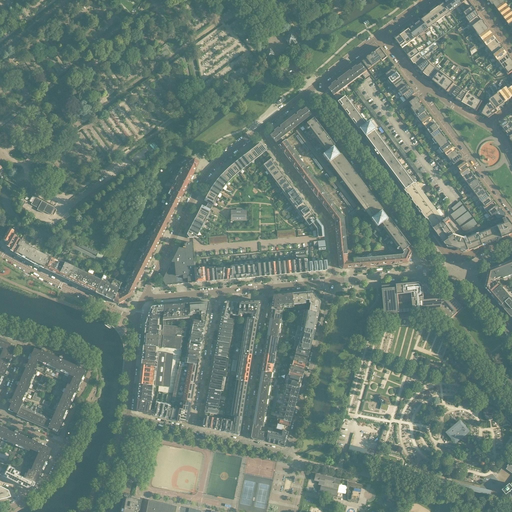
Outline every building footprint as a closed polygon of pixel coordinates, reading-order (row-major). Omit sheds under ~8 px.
[(396,37),(395,38),(409,58),(411,60),(420,53),(466,19),(475,12),(476,12),(477,11),(468,0),(448,0),(439,7),(430,13),(422,20),(421,20),(418,23),(417,23),(414,26),(412,27),(409,29),(400,36),(400,35),(396,37)] [(511,0),(486,0),(488,2),(489,2),(492,6),(494,5),(496,8),(499,12),(502,16),(505,20),(508,24),(511,29),(511,0)] [(475,12),(466,19),(469,23),(479,16),(478,15),(477,15),(477,14),(478,14),(476,12),(475,12)] [(469,23),(468,24),(471,29),(473,28),(473,27),(482,20),(480,19),(479,16),(469,23)] [(482,20),(473,27),(473,28),(476,32),(485,25),(484,24),(484,23),(483,20),(482,21),(482,20)] [(485,25),(476,32),(479,36),(489,30),(488,29),(488,28),(485,25)] [(489,30),(479,36),(483,41),(492,34),(492,33),(491,32),(489,30)] [(294,40),(295,39),(291,33),(284,38),(290,47),(292,46),(293,46),(296,43),(294,40)] [(483,41),(481,42),(486,48),(487,46),(496,39),(495,38),(494,37),(492,34),(483,41)] [(496,39),(487,46),(490,51),(499,44),(498,42),(496,39)] [(499,44),(490,51),(494,55),(494,56),(503,49),(503,48),(502,47),(502,46),(500,44),(499,44)] [(381,48),(376,52),(383,61),(388,57),(384,53),(384,52),(381,48)] [(278,57),(276,55),(271,49),(264,54),(269,60),(270,60),(272,62),(275,60),(276,59),(278,57)] [(494,55),(492,56),(496,62),(507,54),(506,53),(505,52),(503,49),(494,56),(494,55)] [(372,55),(371,55),(378,64),(383,61),(376,52),(375,52),(374,53),(372,55)] [(420,53),(411,60),(414,64),(415,64),(423,57),(420,53)] [(507,54),(496,62),(500,67),(501,66),(501,65),(510,59),(510,58),(509,57),(509,56),(507,54)] [(368,58),(367,58),(374,68),(378,64),(371,55),(370,56),(368,58)] [(423,57),(415,64),(418,68),(429,60),(425,55),(423,57)] [(366,59),(362,62),(363,63),(369,71),(374,68),(367,58),(366,59)] [(511,60),(510,59),(501,65),(501,66),(504,69),(504,70),(511,63),(511,60)] [(418,68),(423,73),(432,63),(429,60),(418,68)] [(432,63),(423,73),(428,77),(435,68),(436,67),(432,63)] [(359,64),(344,75),(351,83),(353,81),(352,80),(362,73),(365,78),(370,75),(362,64),(360,65),(359,64)] [(390,71),(384,75),(388,80),(397,73),(397,72),(396,71),(394,68),(393,69),(390,71)] [(428,77),(433,81),(440,72),(439,72),(435,68),(428,77)] [(440,72),(433,81),(437,85),(446,74),(441,70),(439,72),(440,72)] [(397,73),(388,80),(391,84),(400,77),(399,76),(397,73)] [(446,74),(437,85),(442,88),(450,78),(446,74)] [(348,85),(351,83),(344,75),(329,86),(330,87),(329,88),(337,99),(342,96),(338,91),(347,84),(348,85)] [(400,77),(391,84),(394,89),(404,82),(403,81),(403,80),(400,77)] [(450,78),(442,88),(447,92),(454,83),(455,82),(450,78)] [(404,82),(394,89),(398,93),(407,86),(406,85),(406,84),(404,82)] [(454,83),(447,92),(449,94),(449,95),(451,96),(459,87),(454,83)] [(407,86),(398,93),(399,92),(402,96),(412,89),(411,89),(410,90),(410,89),(409,88),(407,86)] [(505,86),(501,89),(508,100),(511,97),(511,95),(507,88),(505,86)] [(459,87),(451,96),(454,98),(453,98),(456,100),(463,91),(463,90),(459,87)] [(421,179),(423,177),(357,89),(354,90),(421,179)] [(412,89),(402,96),(402,97),(403,96),(406,101),(411,97),(415,94),(412,89),(411,89),(412,89)] [(463,91),(456,100),(462,103),(468,93),(469,91),(464,89),(463,90),(463,91)] [(501,89),(496,92),(504,103),(508,100),(501,89)] [(496,92),(492,96),(493,97),(500,106),(504,103),(496,92)] [(468,93),(462,103),(467,105),(472,95),(468,93)] [(472,95),(467,105),(471,108),(477,98),(477,99),(477,98),(472,95)] [(346,97),(339,102),(360,130),(361,129),(367,137),(366,138),(405,191),(415,183),(375,131),(378,129),(372,121),(367,124),(346,97)] [(413,100),(408,104),(411,108),(410,109),(411,111),(420,104),(420,103),(421,102),(420,101),(420,100),(418,97),(413,100)] [(493,97),(488,100),(490,103),(491,103),(496,109),(500,106),(493,97)] [(471,108),(477,112),(482,102),(477,99),(477,98),(471,108)] [(490,103),(486,106),(493,115),(494,114),(498,112),(496,109),(491,103),(490,103)] [(420,104),(411,111),(414,115),(423,108),(423,107),(422,107),(421,105),(420,104)] [(483,104),(478,113),(489,118),(493,115),(486,106),(483,104)] [(296,125),(305,118),(308,121),(313,117),(305,108),(304,109),(303,108),(287,120),(293,129),(297,126),(296,125)] [(423,108),(414,115),(416,118),(426,111),(425,111),(424,109),(423,108)] [(426,111),(416,118),(420,123),(429,116),(429,115),(428,114),(426,111)] [(510,124),(511,121),(511,116),(511,114),(507,117),(498,124),(503,128),(510,124)] [(429,116),(420,123),(423,127),(432,120),(432,119),(431,118),(429,116)] [(334,146),(313,118),(306,123),(327,151),(322,155),(329,163),(331,161),(373,217),(370,219),(377,227),(381,223),(402,251),(409,246),(388,218),(387,219),(381,211),(382,210),(340,154),(339,155),(333,147),(334,146)] [(280,138),(288,131),(289,132),(293,129),(287,120),(271,133),(272,134),(270,135),(277,145),(282,141),(280,138)] [(432,120),(423,127),(426,131),(436,124),(435,124),(434,122),(432,120)] [(506,132),(511,128),(511,121),(510,124),(503,128),(506,132)] [(436,124),(426,131),(429,136),(439,129),(438,128),(437,127),(436,124)] [(298,129),(296,131),(354,208),(356,206),(298,129)] [(439,129),(429,136),(433,140),(442,133),(442,132),(441,131),(439,129)] [(442,133),(433,140),(436,144),(445,137),(444,136),(442,133)] [(298,134),(293,137),(296,142),(301,139),(298,134)] [(445,137),(436,144),(439,149),(449,142),(448,141),(447,140),(448,140),(446,138),(445,137)] [(302,140),(298,144),(301,149),(306,145),(302,140)] [(284,141),(278,146),(283,152),(289,147),(284,141)] [(449,142),(439,149),(442,153),(452,146),(451,145),(451,144),(449,142)] [(260,143),(256,146),(262,154),(266,151),(260,143)] [(262,154),(256,146),(252,149),(258,157),(262,154)] [(452,146),(442,153),(446,157),(455,150),(454,150),(454,148),(452,146)] [(289,147),(283,152),(287,158),(294,154),(289,147)] [(258,157),(252,149),(248,152),(254,160),(258,157)] [(455,150),(446,157),(449,162),(460,154),(459,153),(458,154),(457,153),(455,150)] [(254,160),(248,152),(244,155),(251,163),(254,160)] [(294,154),(287,158),(292,165),(298,160),(294,154)] [(460,154),(449,162),(451,161),(454,165),(459,161),(463,158),(462,157),(462,156),(461,154),(460,154)] [(251,163),(244,155),(241,158),(247,166),(251,163)] [(247,166),(241,158),(237,161),(243,169),(247,166)] [(265,170),(274,164),(273,162),(274,161),(272,158),(268,161),(262,166),(265,170)] [(185,167),(184,169),(193,174),(196,168),(199,163),(194,159),(185,166),(185,167)] [(298,160),(292,165),(297,171),(303,166),(298,160)] [(317,160),(312,163),(316,168),(321,164),(317,160)] [(243,169),(237,161),(233,164),(239,172),(243,169)] [(461,165),(456,168),(459,173),(458,174),(469,166),(468,165),(468,164),(466,161),(461,165)] [(239,172),(233,164),(232,165),(231,165),(231,166),(230,166),(230,167),(229,167),(236,175),(236,174),(237,174),(238,173),(238,172),(239,172)] [(270,174),(277,168),(276,167),(274,164),(265,170),(269,174),(270,174)] [(303,166),(297,171),(301,177),(308,172),(303,166)] [(469,166),(458,174),(461,178),(471,171),(470,171),(469,170),(468,167),(469,166)] [(236,175),(229,167),(229,168),(228,168),(228,169),(227,169),(226,170),(225,171),(232,178),(233,177),(234,177),(234,176),(235,176),(235,175),(236,175)] [(193,174),(184,169),(181,168),(180,170),(181,170),(180,174),(191,179),(193,174)] [(273,178),(281,172),(280,172),(280,171),(277,168),(270,174),(273,178)] [(232,178),(225,171),(224,172),(223,173),(222,174),(221,175),(229,182),(229,181),(230,180),(231,179),(232,179),(232,178)] [(471,171),(461,178),(465,183),(474,176),(473,175),(473,174),(471,171)] [(276,182),(284,177),(284,176),(283,175),(281,172),(273,178),(276,182)] [(308,172),(301,177),(306,183),(312,178),(308,172)] [(191,179),(180,174),(178,177),(177,176),(176,178),(188,184),(191,179)] [(229,182),(221,175),(221,176),(220,176),(220,177),(219,177),(219,178),(218,178),(218,179),(225,185),(226,185),(226,184),(227,184),(227,183),(228,183),(228,182),(229,182)] [(474,176),(465,183),(466,182),(469,186),(468,187),(477,180),(477,179),(476,178),(474,176)] [(279,187),(287,181),(286,179),(284,177),(276,182),(275,183),(278,187),(279,187)] [(188,184),(176,178),(175,180),(176,181),(174,184),(185,190),(188,184)] [(312,178),(306,183),(310,189),(317,184),(312,178)] [(225,185),(218,179),(217,179),(217,180),(216,181),(216,182),(215,182),(215,183),(223,189),(223,188),(224,187),(224,186),(225,186),(225,185)] [(332,179),(327,183),(331,187),(335,184),(332,179)] [(477,180),(468,187),(471,191),(480,184),(479,183),(477,180)] [(283,191),(290,185),(289,184),(287,181),(279,187),(283,191)] [(223,189),(215,183),(214,183),(214,184),(213,184),(213,185),(212,186),(212,187),(211,187),(220,193),(220,192),(221,192),(221,191),(222,190),(222,189),(223,189)] [(416,183),(415,183),(405,191),(408,194),(409,194),(410,196),(411,195),(413,197),(412,197),(413,199),(412,200),(415,203),(425,195),(416,183)] [(185,190),(174,184),(173,187),(171,187),(170,189),(183,195),(185,190)] [(317,184),(310,189),(315,195),(321,190),(317,184)] [(480,184),(471,191),(474,196),(484,189),(483,188),(482,187),(480,184)] [(285,196),(293,190),(293,189),(292,188),(290,185),(283,191),(282,192),(285,196)] [(220,193),(211,187),(211,188),(210,189),(210,190),(209,191),(209,192),(217,197),(218,197),(218,196),(218,195),(219,195),(219,194),(219,193),(220,193)] [(183,195),(170,189),(169,192),(170,192),(169,195),(170,196),(180,201),(183,195)] [(484,189),(474,196),(475,196),(476,195),(479,199),(477,200),(478,200),(487,193),(486,192),(486,191),(484,189)] [(90,195),(90,196),(92,199),(100,193),(98,190),(97,190),(90,195)] [(288,200),(297,194),(296,193),(293,190),(285,196),(288,200)] [(321,190),(315,195),(320,201),(326,197),(321,190)] [(160,191),(140,232),(143,234),(163,193),(160,191)] [(217,197),(209,192),(206,196),(215,201),(217,197)] [(487,193),(478,200),(481,204),(490,197),(489,196),(487,193)] [(291,205),(300,198),(299,197),(297,194),(288,200),(291,205)] [(425,195),(415,203),(417,207),(418,206),(419,208),(420,207),(422,209),(421,210),(422,212),(424,216),(435,208),(425,195)] [(180,201),(170,196),(167,202),(166,201),(163,207),(164,208),(163,210),(168,213),(166,216),(171,218),(180,201)] [(215,201),(206,196),(206,197),(204,201),(213,206),(213,205),(215,202),(215,201)] [(54,208),(35,197),(31,205),(38,208),(37,210),(42,213),(43,211),(50,215),(54,208)] [(326,197),(320,201),(324,208),(331,203),(326,197)] [(490,197),(481,204),(484,209),(493,202),(493,201),(492,200),(490,197)] [(295,209),(303,203),(303,202),(302,201),(300,198),(291,205),(295,209)] [(348,201),(343,205),(348,212),(353,208),(348,201)] [(493,202),(484,209),(487,213),(489,212),(497,206),(496,205),(495,204),(493,202)] [(298,214),(306,207),(305,206),(303,203),(295,209),(298,214)] [(331,203),(324,208),(329,214),(335,209),(331,203)] [(210,210),(202,205),(201,206),(199,210),(208,214),(210,210)] [(497,206),(489,212),(492,216),(493,216),(502,209),(501,209),(500,210),(499,210),(499,209),(499,208),(498,206),(497,207),(497,206)] [(302,217),(310,211),(309,211),(308,210),(306,207),(298,214),(301,218),(302,217)] [(433,228),(444,220),(435,208),(424,216),(427,219),(429,220),(430,220),(431,222),(430,222),(432,224),(431,225),(433,228)] [(246,220),(246,212),(244,212),(244,209),(236,209),(236,212),(231,212),(231,220),(246,220)] [(335,209),(329,214),(334,220),(338,219),(337,218),(340,215),(335,209)] [(351,231),(353,231),(354,231),(352,215),(357,211),(356,209),(349,214),(351,231)] [(502,209),(493,216),(496,220),(506,216),(506,215),(506,214),(504,212),(504,213),(502,211),(502,210),(502,209)] [(168,213),(163,210),(160,217),(159,216),(156,222),(157,222),(154,229),(158,231),(160,228),(165,230),(171,218),(166,216),(168,213)] [(208,214),(199,210),(197,214),(206,219),(207,219),(209,215),(208,214)] [(305,221),(313,216),(313,215),(312,214),(310,211),(302,217),(305,221)] [(206,219),(197,214),(195,218),(204,223),(206,219)] [(311,224),(316,220),(316,219),(315,218),(313,216),(305,221),(308,226),(311,224)] [(204,223),(195,218),(193,223),(202,227),(203,228),(205,223),(204,223)] [(444,220),(433,228),(437,233),(445,244),(446,245),(451,247),(456,250),(459,250),(467,252),(469,251),(490,243),(511,235),(511,223),(511,222),(508,218),(503,220),(504,222),(505,225),(499,228),(492,230),(485,233),(478,235),(472,238),(465,241),(459,238),(455,236),(457,235),(454,232),(456,231),(450,222),(449,223),(448,222),(450,221),(448,218),(445,221),(444,220)] [(322,226),(317,219),(316,220),(311,224),(315,230),(323,227),(322,227),(322,226)] [(7,243),(12,234),(13,231),(17,225),(13,222),(11,226),(15,228),(13,231),(9,229),(3,240),(4,242),(7,243)] [(345,237),(344,222),(335,223),(336,238),(345,237)] [(202,227),(193,223),(190,227),(199,231),(202,227)] [(199,231),(190,227),(188,231),(196,235),(197,236),(199,231)] [(323,227),(315,230),(316,238),(317,238),(324,237),(323,228),(323,227)] [(158,231),(154,229),(152,232),(151,231),(149,237),(148,241),(152,243),(151,246),(156,248),(165,230),(160,228),(158,231)] [(12,234),(7,243),(7,244),(6,246),(7,247),(9,249),(16,238),(16,236),(12,234)] [(345,237),(336,238),(337,252),(346,251),(345,237)] [(16,238),(9,249),(9,250),(13,252),(20,240),(16,238)] [(137,238),(122,268),(125,269),(140,240),(137,238)] [(26,260),(33,249),(24,244),(24,243),(20,240),(13,252),(26,260)] [(152,243),(148,241),(145,247),(144,246),(141,252),(142,253),(139,259),(143,261),(145,258),(150,261),(156,248),(151,246),(152,243)] [(191,243),(181,244),(162,280),(166,285),(195,283),(194,269),(191,243)] [(413,251),(409,246),(402,251),(403,252),(403,253),(410,257),(413,251)] [(33,249),(26,260),(30,262),(37,251),(33,249)] [(306,263),(306,260),(305,250),(294,252),(295,261),(296,273),(307,272),(306,263)] [(35,265),(41,253),(37,251),(30,262),(35,265)] [(346,251),(337,252),(339,267),(342,269),(354,268),(353,259),(347,260),(347,259),(346,251)] [(44,269),(49,257),(41,253),(35,265),(44,269)] [(410,257),(403,253),(402,254),(402,255),(403,264),(407,263),(410,257)] [(402,255),(386,256),(387,265),(403,264),(402,255)] [(386,256),(371,257),(372,267),(387,265),(386,256)] [(48,271),(54,259),(49,257),(44,269),(48,271)] [(371,257),(353,259),(354,268),(372,267),(371,257)] [(51,272),(57,259),(54,258),(54,259),(48,271),(51,272)] [(143,261),(139,259),(137,262),(136,261),(133,267),(134,268),(133,271),(137,273),(136,276),(141,278),(150,261),(145,258),(143,261)] [(59,276),(65,263),(57,259),(51,272),(59,276)] [(83,272),(86,265),(86,264),(82,262),(78,270),(83,272)] [(69,265),(66,264),(65,263),(59,276),(63,278),(69,265)] [(272,276),(270,263),(260,264),(261,277),(272,276)] [(74,268),(73,267),(69,265),(63,278),(68,280),(74,268)] [(508,277),(504,265),(495,268),(499,279),(499,280),(503,278),(503,279),(508,277)] [(224,280),(224,272),(225,268),(225,267),(223,266),(213,267),(215,281),(224,280)] [(78,270),(74,268),(68,280),(73,282),(78,270)] [(499,279),(495,268),(490,270),(488,278),(496,280),(499,279)] [(77,284),(83,272),(78,270),(73,282),(77,284)] [(137,273),(133,271),(130,277),(129,277),(126,282),(127,282),(124,288),(129,291),(130,288),(135,290),(141,278),(136,276),(137,273)] [(82,287),(87,274),(83,272),(77,284),(82,287)] [(87,274),(82,287),(86,289),(92,276),(87,274)] [(101,296),(110,278),(110,277),(104,274),(101,280),(95,293),(101,296)] [(92,276),(86,289),(90,291),(96,278),(92,276)] [(96,278),(90,291),(95,293),(101,280),(96,278)] [(122,283),(110,278),(101,296),(113,301),(117,293),(122,283)] [(491,294),(501,286),(502,285),(500,283),(499,280),(499,279),(496,280),(488,278),(485,288),(491,294)] [(447,318),(449,320),(455,315),(456,314),(463,308),(455,299),(455,298),(454,298),(453,298),(452,298),(424,300),(423,286),(423,285),(422,285),(422,284),(421,284),(421,283),(420,283),(419,283),(418,283),(382,286),(385,314),(392,313),(411,312),(429,310),(431,311),(434,311),(436,312),(439,313),(441,314),(443,315),(445,317),(447,318)] [(502,287),(501,286),(491,294),(511,317),(511,298),(507,293),(505,290),(504,289),(502,287)] [(129,291),(124,288),(122,292),(118,294),(117,293),(113,301),(118,304),(132,296),(135,290),(130,288),(129,291)] [(320,302),(312,292),(304,293),(305,304),(310,303),(308,311),(318,313),(320,302)] [(305,304),(304,293),(292,294),(293,305),(305,304)] [(293,305),(292,294),(277,295),(279,307),(283,307),(283,309),(285,309),(285,307),(288,306),(288,308),(293,307),(293,305)] [(279,307),(277,295),(274,296),(273,297),(271,309),(279,310),(279,307)] [(258,301),(253,302),(251,315),(250,319),(257,320),(260,303),(258,301)] [(207,302),(200,303),(201,315),(200,315),(201,321),(205,322),(209,304),(207,302)] [(181,304),(172,305),(171,320),(180,319),(181,304)] [(189,316),(189,313),(189,304),(181,304),(180,319),(185,319),(183,325),(187,326),(189,318),(188,318),(189,316)] [(171,320),(172,305),(164,305),(164,320),(163,320),(163,326),(165,325),(165,320),(171,320)] [(162,312),(163,306),(152,306),(151,308),(149,314),(158,315),(159,315),(162,315),(162,312)] [(317,319),(318,313),(308,311),(305,310),(298,310),(297,315),(305,316),(317,319)] [(315,330),(317,319),(305,316),(297,315),(290,314),(290,318),(288,317),(287,321),(289,321),(289,324),(303,327),(315,330)] [(279,322),(280,322),(281,320),(269,318),(267,331),(277,333),(278,330),(279,330),(279,329),(279,328),(279,327),(278,327),(279,322)] [(313,335),(315,330),(303,327),(289,324),(288,329),(301,332),(303,332),(313,335)] [(187,327),(165,325),(163,326),(163,330),(157,330),(145,329),(144,334),(156,335),(184,337),(185,337),(187,327)] [(183,343),(184,337),(156,335),(144,334),(143,346),(165,348),(182,350),(183,343)] [(312,340),(300,337),(299,342),(300,342),(311,345),(312,340)] [(11,344),(7,342),(6,342),(3,350),(0,356),(0,359),(9,363),(12,356),(15,357),(16,354),(12,353),(15,347),(10,345),(11,344)] [(178,369),(180,356),(177,356),(177,353),(172,353),(172,354),(165,353),(165,354),(164,354),(165,348),(143,346),(141,365),(178,369)] [(309,350),(297,346),(295,351),(308,354),(309,350)] [(39,348),(38,350),(34,348),(30,358),(38,361),(47,365),(52,355),(44,351),(45,349),(42,348),(42,349),(39,348)] [(308,354),(295,351),(294,356),(307,359),(308,354)] [(250,364),(251,355),(240,353),(237,353),(235,362),(250,364)] [(275,355),(264,354),(262,363),(272,364),(277,365),(279,356),(275,355)] [(59,358),(53,356),(52,355),(47,365),(65,373),(69,363),(62,359),(63,357),(60,356),(59,358)] [(307,359),(294,356),(293,361),(305,364),(307,359)] [(30,358),(29,361),(27,365),(25,364),(23,366),(26,367),(22,375),(33,380),(37,370),(34,369),(35,368),(38,361),(30,358)] [(0,359),(0,380),(1,381),(5,374),(7,375),(8,372),(6,371),(9,363),(0,359)] [(305,364),(293,361),(291,365),(304,369),(305,364)] [(250,364),(235,362),(234,370),(237,371),(248,373),(250,364)] [(77,366),(71,363),(69,363),(65,373),(73,377),(81,380),(85,371),(81,369),(82,367),(80,366),(80,365),(78,363),(77,366)] [(272,364),(262,363),(261,371),(272,373),(273,367),(272,367),(272,364)] [(174,389),(178,369),(141,365),(139,384),(144,385),(174,389)] [(304,369),(291,365),(290,365),(290,368),(289,367),(288,370),(303,374),(304,369)] [(248,373),(237,371),(234,370),(233,377),(232,379),(236,380),(247,382),(248,373)] [(303,374),(288,370),(288,372),(289,372),(288,375),(302,378),(303,374)] [(274,383),(276,374),(272,373),(261,371),(259,380),(274,383)] [(33,380),(22,375),(19,383),(17,381),(16,384),(18,385),(15,393),(25,397),(33,380)] [(302,378),(288,375),(287,375),(286,377),(288,377),(287,380),(300,383),(302,378)] [(73,377),(70,384),(69,385),(67,384),(63,393),(73,398),(77,390),(79,391),(81,387),(79,386),(79,385),(81,380),(73,377)] [(268,392),(269,389),(268,389),(268,386),(274,387),(274,383),(259,380),(257,398),(267,400),(267,398),(266,398),(267,392),(268,392)] [(299,388),(300,383),(287,380),(286,380),(285,381),(285,382),(284,384),(287,385),(299,388)] [(298,393),(299,388),(287,385),(285,390),(298,393)] [(296,398),(298,393),(285,390),(284,395),(285,395),(296,398)] [(25,397),(15,393),(11,400),(9,399),(8,402),(11,403),(11,404),(9,409),(13,411),(13,412),(17,414),(21,406),(25,397)] [(73,398),(63,393),(55,411),(65,415),(69,408),(71,409),(72,406),(70,405),(73,398)] [(296,398),(285,395),(284,395),(283,400),(284,400),(295,403),(296,398)] [(381,396),(379,397),(381,402),(382,404),(380,409),(386,411),(387,405),(388,406),(391,405),(388,398),(381,396)] [(265,407),(266,401),(267,401),(267,400),(257,398),(255,407),(266,409),(266,407),(265,407)] [(295,403),(284,400),(283,400),(282,404),(294,408),(295,403)] [(178,411),(176,421),(186,423),(188,423),(188,421),(191,402),(184,401),(183,402),(183,405),(182,409),(179,408),(179,409),(178,411)] [(148,406),(137,404),(136,410),(138,412),(153,416),(154,409),(152,409),(151,411),(147,410),(148,406)] [(294,408),(282,404),(280,409),(293,412),(294,408)] [(170,406),(165,405),(162,418),(167,419),(170,407),(170,406)] [(17,414),(16,416),(21,418),(25,408),(21,406),(17,414)] [(25,408),(21,418),(25,420),(30,410),(25,408)] [(293,412),(280,409),(279,414),(280,414),(291,417),(293,412)] [(30,410),(25,420),(30,422),(34,412),(30,410)] [(65,415),(55,411),(52,419),(48,427),(48,428),(53,429),(53,428),(58,430),(59,428),(61,429),(62,426),(64,426),(65,424),(62,423),(65,415)] [(262,425),(263,419),(264,419),(265,416),(263,416),(264,413),(255,411),(252,425),(260,426),(263,427),(263,425),(262,425)] [(34,412),(30,422),(34,424),(38,414),(34,412)] [(38,414),(34,424),(38,426),(43,415),(38,414)] [(291,417),(280,414),(279,414),(278,419),(279,419),(290,422),(291,417)] [(43,415),(38,426),(43,428),(47,417),(43,415)] [(240,427),(241,417),(234,416),(233,420),(232,426),(240,427)] [(47,417),(43,428),(47,430),(48,428),(48,427),(52,419),(47,417)] [(231,434),(232,426),(233,420),(224,419),(223,420),(222,432),(231,434)] [(290,422),(279,419),(278,419),(277,419),(277,421),(278,421),(277,424),(289,427),(290,422)] [(267,432),(268,431),(268,427),(263,427),(260,426),(252,425),(250,437),(251,439),(265,442),(267,432)] [(466,428),(465,427),(464,426),(463,426),(462,425),(461,425),(460,425),(459,425),(458,425),(457,425),(456,426),(456,427),(456,428),(456,429),(456,430),(456,431),(455,431),(454,432),(453,433),(452,433),(451,434),(451,435),(450,435),(450,436),(451,436),(451,437),(452,438),(453,439),(454,439),(455,439),(456,439),(457,439),(458,439),(459,438),(460,438),(460,437),(461,437),(461,436),(461,435),(461,434),(461,433),(462,433),(463,432),(464,431),(465,430),(465,429),(466,429),(466,428)] [(239,434),(240,427),(232,426),(231,434),(237,435),(239,434)] [(14,432),(7,429),(2,439),(20,447),(24,437),(17,434),(18,431),(15,430),(14,432)] [(282,431),(281,434),(278,445),(282,446),(284,445),(287,432),(282,431)] [(32,440),(24,437),(20,447),(29,451),(30,449),(38,453),(42,445),(34,441),(36,439),(33,438),(32,440)] [(51,449),(42,445),(38,453),(35,461),(44,465),(46,461),(47,462),(48,458),(50,459),(52,457),(48,455),(51,449)] [(350,445),(348,452),(373,458),(375,452),(350,445)] [(511,460),(511,462),(510,462),(507,466),(508,466),(506,469),(511,473),(511,483),(511,485),(509,484),(506,487),(505,488),(502,490),(505,493),(506,494),(509,493),(510,492),(511,491),(511,490),(511,460)] [(42,473),(43,470),(42,469),(44,465),(35,461),(31,470),(29,469),(27,474),(25,478),(35,483),(38,475),(43,477),(44,474),(42,473)] [(7,468),(3,477),(26,488),(29,488),(32,486),(34,484),(35,483),(25,478),(19,476),(20,472),(14,470),(15,469),(9,466),(7,468)] [(491,491),(451,481),(409,471),(409,472),(408,475),(413,476),(490,495),(491,491)] [(324,493),(336,496),(340,480),(315,474),(314,480),(318,482),(318,485),(321,485),(319,494),(324,495),(324,493)] [(348,500),(348,501),(349,501),(350,501),(351,501),(351,500),(352,500),(358,502),(362,485),(347,481),(347,482),(347,498),(347,499),(347,500),(348,500)] [(11,497),(8,490),(1,487),(0,486),(0,499),(3,499),(6,498),(11,497)] [(138,511),(139,509),(141,501),(141,498),(124,495),(123,497),(122,497),(124,497),(123,501),(122,501),(119,504),(111,511),(138,511)] [(217,511),(211,511),(210,511),(202,511),(203,511),(201,511),(189,509),(176,506),(149,501),(149,500),(144,499),(141,511),(217,511)]
